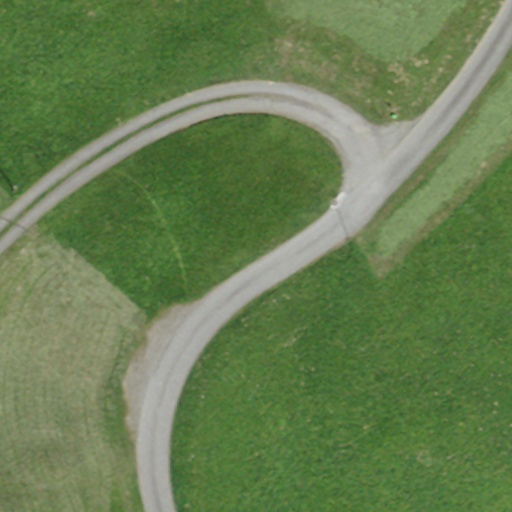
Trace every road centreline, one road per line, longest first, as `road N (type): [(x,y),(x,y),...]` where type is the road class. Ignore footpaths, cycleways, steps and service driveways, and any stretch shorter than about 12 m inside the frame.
road 1 (unclassified): [(160,511),(147,463),(175,355),(248,266),(389,170),(505,0)]
road 2 (track): [(0,227),(112,136),(263,93),(389,170)]
